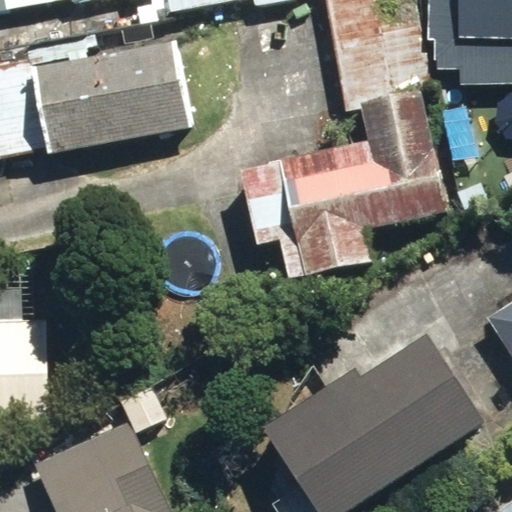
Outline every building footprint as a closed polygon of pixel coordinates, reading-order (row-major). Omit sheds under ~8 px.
[(511,0),(426,0),(425,100),(511,101),(511,0)] [(176,30),(27,61),(44,145),(194,113),(176,30)] [(415,127),(244,162),(264,260),(285,256),(291,286),(379,268),(373,238),(435,225),(415,127)] [(511,301),(489,317),(511,352),(511,301)] [(0,438),(60,437),(58,322),(0,323),(0,438)] [(305,433),(354,511),(368,511),(502,430),(449,344),(305,433)] [(172,511),(130,422),(47,461),(71,511),(172,511)]
